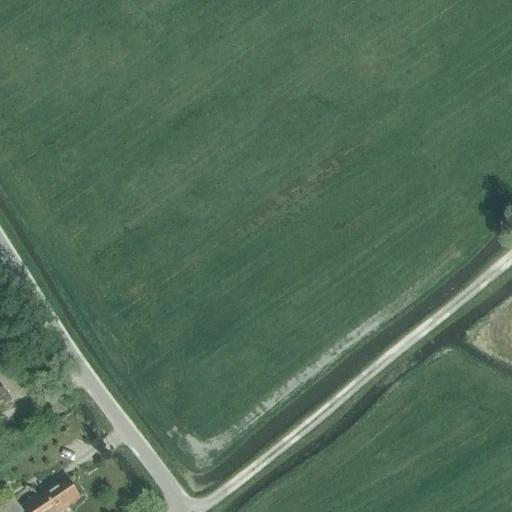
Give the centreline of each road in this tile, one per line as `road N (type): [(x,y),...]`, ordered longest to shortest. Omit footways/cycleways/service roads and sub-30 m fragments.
road 1 (track): [(198,511),(511,256)]
road 2 (unclassified): [(181,511),(0,247)]
